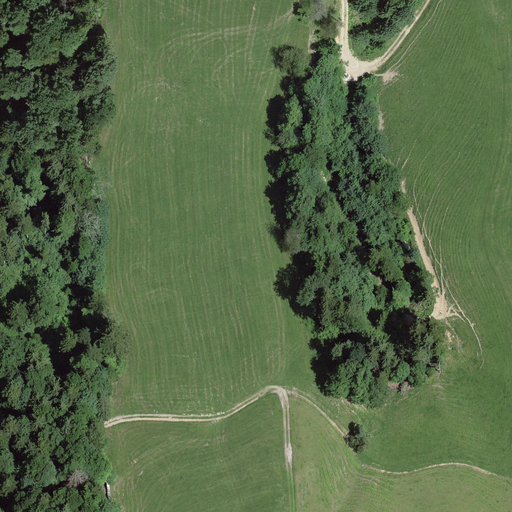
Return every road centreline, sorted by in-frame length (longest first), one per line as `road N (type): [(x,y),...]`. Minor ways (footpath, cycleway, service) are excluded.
road 1 (track): [(277,387),(312,404),(364,464),(395,471),(461,460),(511,475)]
road 2 (track): [(223,416),(87,428),(57,380),(0,351)]
road 3 (track): [(223,416),(277,387),(297,511)]
road 4 (track): [(344,0),(354,71),(396,48),(427,0)]
road 5 (track): [(0,103),(31,79),(34,56),(27,33),(0,6)]
